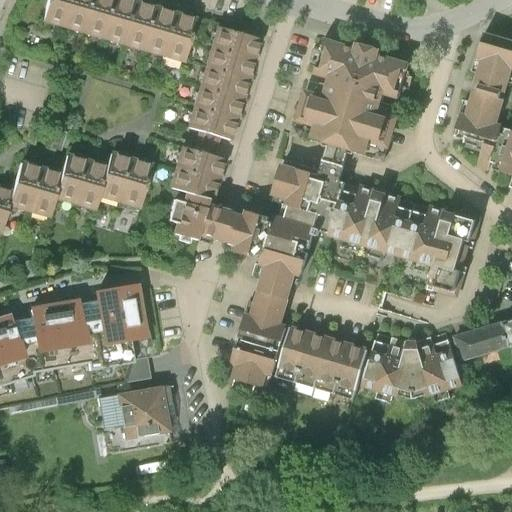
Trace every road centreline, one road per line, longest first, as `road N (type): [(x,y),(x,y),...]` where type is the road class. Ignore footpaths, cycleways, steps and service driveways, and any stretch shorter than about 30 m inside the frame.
road 1 (residential): [(292,1),(219,240),(199,281),(192,344),(214,439)]
road 2 (residential): [(511,224),(445,174),(426,148),(453,23)]
road 3 (residential): [(292,1),(381,28),(453,23)]
